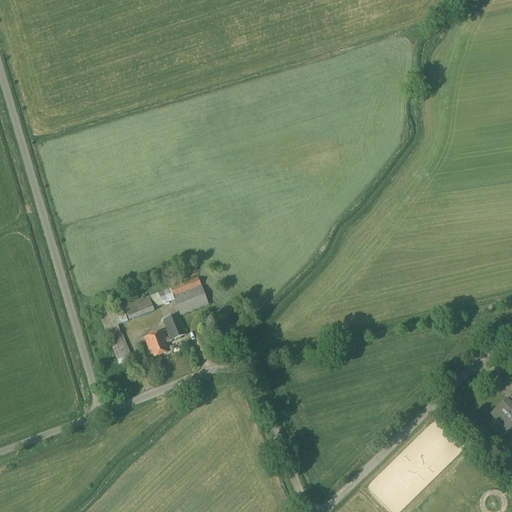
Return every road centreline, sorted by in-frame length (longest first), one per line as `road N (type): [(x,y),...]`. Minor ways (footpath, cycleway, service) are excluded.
road 1 (unclassified): [(101,414),(0,73)]
road 2 (unclassified): [(307,511),(255,382),(236,365),(101,414)]
road 3 (track): [(236,365),(511,301)]
road 4 (unclassified): [(322,511),(511,319)]
